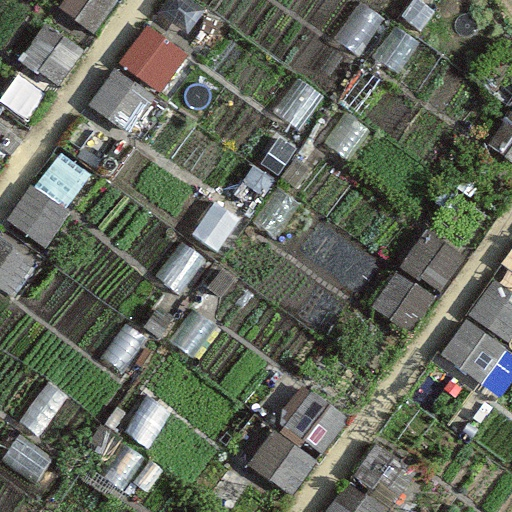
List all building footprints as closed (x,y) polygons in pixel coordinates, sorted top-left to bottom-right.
[(112,0),(64,0),(55,13),(93,42),(120,6),(112,0)] [(383,21),(361,4),(334,40),(356,56),(383,21)] [(419,45),(397,28),(371,64),(393,81),(419,45)] [(47,31),(19,67),(57,96),(85,60),(47,31)] [(150,33),(122,68),(160,97),(188,62),(150,33)] [(120,76),(92,111),(130,140),(158,105),(120,76)] [(322,96),(300,80),(273,116),(295,132),(322,96)] [(370,126),(348,110),(321,145),(343,162),(370,126)] [(511,114),(510,113),(485,150),(511,168),(511,114)] [(34,189),(7,224),(45,254),(72,218),(34,189)] [(244,223),(222,207),(195,242),(217,259),(244,223)] [(423,236),(398,273),(438,300),(463,263),(423,236)] [(0,240),(0,297),(7,303),(34,267),(0,240)] [(207,262),(185,246),(158,282),(180,298),(207,262)] [(397,277),(372,314),(411,341),(437,304),(397,277)] [(511,299),(493,287),(467,324),(507,351),(511,343),(511,299)] [(215,327),(193,310),(166,346),(188,363),(215,327)] [(146,340),(124,324),(97,360),(119,376),(146,340)] [(466,326),(441,363),(481,390),(506,353),(466,326)] [(68,403),(46,386),(19,422),(41,438),(68,403)] [(308,396),(282,433),(322,460),(347,422),(308,396)] [(177,427),(155,411),(128,447),(150,463),(177,427)] [(17,436),(1,458),(38,484),(54,462),(17,436)] [(278,439),(252,476),(292,503),(317,465),(278,439)] [(143,461),(121,445),(94,480),(116,497),(143,461)] [(375,448),(350,485),(390,511),(415,474),(375,448)] [(382,511),(348,489),(331,511),(382,511)]
